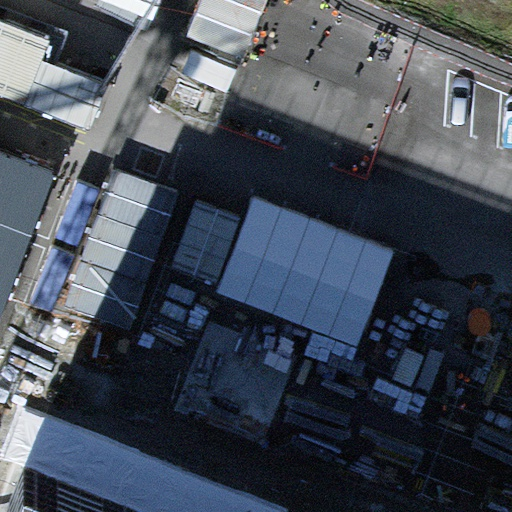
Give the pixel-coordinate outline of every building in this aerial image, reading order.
[(197,0),(188,26),(248,48),(266,0),(197,0)] [(341,165),(368,88),(252,46),(224,122),(341,165)] [(0,159),(0,271),(38,174),(0,159)] [(376,229),(369,264),(445,279),(452,243),(376,229)] [(511,506),(511,286),(481,275),(409,468),(511,506)] [(357,279),(333,381),(396,396),(420,294),(357,279)] [(87,511),(115,511),(117,484),(57,483),(56,509),(87,510),(87,511)]
